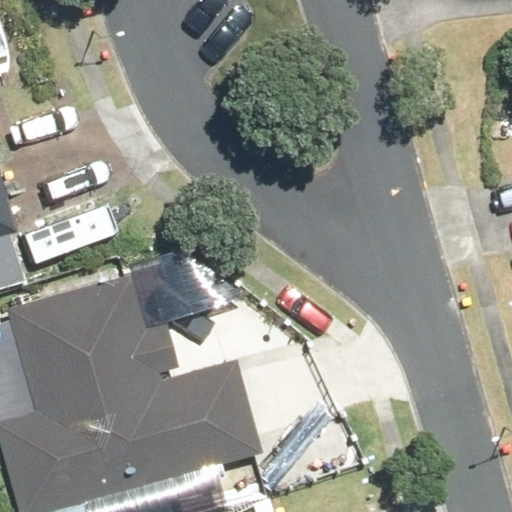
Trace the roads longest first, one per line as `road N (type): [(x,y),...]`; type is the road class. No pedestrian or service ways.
road 1 (residential): [(420,256),(340,0)]
road 2 (residential): [(489,511),(420,256)]
road 3 (residential): [(244,159),(420,256)]
road 4 (residential): [(130,0),(164,83),(244,159)]
